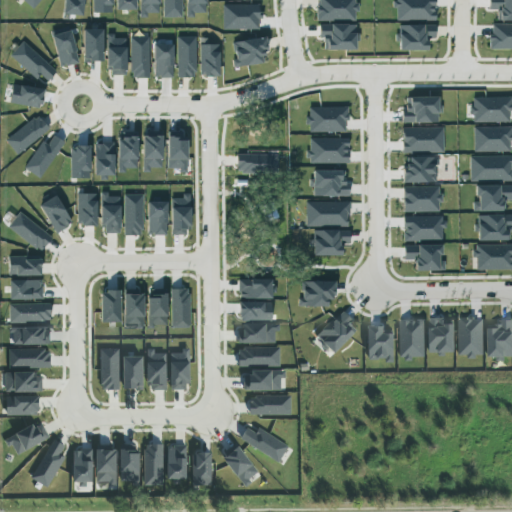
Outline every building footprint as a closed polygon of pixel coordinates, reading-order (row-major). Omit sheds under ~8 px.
[(22,0),(32,9),(39,0),(22,0)] [(82,0),(63,0),(63,14),(82,15),(82,0)] [(92,0),(92,12),(111,12),(110,0),(92,0)] [(115,0),(115,10),(135,9),(134,0),(115,0)] [(138,0),(138,15),(158,15),(157,0),(138,0)] [(181,0),(162,0),(163,18),(181,17),(181,0)] [(185,0),(186,15),(204,15),(204,0),(185,0)] [(355,0),(315,0),(316,21),(356,20),(355,0)] [(394,0),(395,21),(435,19),(434,0),(394,0)] [(511,20),(511,0),(487,0),(488,10),(496,10),(496,21),(511,20)] [(258,4),(221,5),(222,30),(258,29),(258,4)] [(511,23),(489,24),(489,49),(511,49),(511,23)] [(355,24),(318,25),(318,38),(322,38),(323,50),(356,50),(355,24)] [(396,25),(396,51),(426,51),(426,37),(434,37),(434,25),(396,25)] [(101,62),(101,29),(82,29),(81,61),(101,62)] [(77,63),(70,31),(51,34),(58,67),(77,63)] [(125,75),(125,36),(107,36),(106,75),(125,75)] [(176,77),(195,77),(195,37),(176,36),(176,77)] [(148,37),(129,37),(130,78),(148,78),(148,37)] [(231,42),(235,67),(267,62),(263,37),(231,42)] [(44,84),(55,70),(20,42),(9,56),(44,84)] [(171,44),(152,45),(153,78),(172,77),(171,44)] [(198,76),(218,77),(218,44),(199,44),(198,76)] [(9,104),(40,107),(42,88),(11,85),(9,104)] [(407,97),(407,108),(400,108),(401,123),(437,122),(437,114),(439,113),(439,96),(407,97)] [(508,122),(508,112),(510,112),(510,97),(470,98),(471,122),(508,122)] [(306,132),(346,132),(345,106),(306,107),(306,132)] [(13,153),(48,132),(38,116),(3,137),(13,153)] [(472,127),(472,152),(510,151),(510,126),(472,127)] [(442,152),(442,127),(401,128),(401,152),(442,152)] [(185,170),(185,131),(166,132),(167,171),(185,170)] [(118,170),(137,169),(136,132),(117,132),(118,170)] [(142,134),(140,171),(149,172),(149,167),(160,168),(161,135),(142,134)] [(39,140),(24,169),(42,179),(62,140),(52,135),(47,145),(39,140)] [(308,163),(347,164),(348,139),(308,138),(308,163)] [(93,143),(93,176),(113,175),(113,143),(93,143)] [(69,146),(69,178),(88,178),(88,146),(69,146)] [(277,172),(276,154),(235,155),(236,173),(277,172)] [(511,156),(468,156),(468,180),(511,180),(511,156)] [(435,183),(435,157),(408,157),(408,166),(401,166),(401,182),(435,183)] [(344,170),(311,171),(311,196),(348,196),(348,181),(344,182),(344,170)] [(475,186),(475,202),(471,202),(472,211),(503,211),(503,200),(511,199),(511,198),(511,185),(475,186)] [(439,186),(401,187),(401,212),(437,212),(437,202),(439,202),(439,186)] [(75,226),(95,226),(95,193),(75,193),(75,226)] [(99,233),(118,233),(119,195),(100,194),(99,233)] [(141,194),(122,194),(123,235),(142,235),(141,194)] [(39,204),(53,233),(70,225),(56,195),(39,204)] [(170,235),(189,234),(188,196),(169,197),(170,235)] [(146,235),(165,234),(165,202),(145,202),(146,235)] [(304,202),(305,226),(348,226),(347,202),(304,202)] [(51,236),(17,212),(6,227),(39,252),(51,236)] [(476,241),(510,240),(510,215),(476,215),(476,241)] [(402,240),(442,240),(442,216),(401,216),(402,240)] [(341,256),(341,243),(349,244),(349,230),(312,230),(311,255),(341,256)] [(473,270),(511,269),(511,244),(473,245),(473,270)] [(413,271),(443,271),(443,261),(439,261),(439,245),(402,245),(402,260),(413,260),(413,271)] [(40,275),(40,257),(7,257),(7,275),(40,275)] [(270,279),(237,279),(238,298),(270,298),(270,279)] [(40,280),(8,280),(8,299),(41,299),(40,280)] [(326,307),(326,299),(333,299),(333,281),(300,280),(300,298),(296,298),(296,306),(326,307)] [(146,327),(165,327),(165,290),(147,289),(146,327)] [(169,289),(170,330),(189,330),(188,289),(169,289)] [(99,323),(119,322),(118,290),(99,291),(99,323)] [(142,292),(122,292),(122,326),(142,327),(142,292)] [(237,320),(269,321),(270,302),(238,301),(237,320)] [(8,322),(49,321),(49,303),(8,304),(8,322)] [(341,313),(315,337),(332,356),(358,331),(341,313)] [(458,319),(457,358),(482,359),(482,319),(458,319)] [(399,361),(424,360),(423,320),(398,320),(399,361)] [(427,355),(453,355),(453,320),(428,320),(427,355)] [(511,361),(511,322),(500,322),(500,326),(486,327),(486,359),(494,359),(494,361),(511,361)] [(276,345),(276,325),(238,325),(238,345),(276,345)] [(12,347),(50,346),(49,327),(12,328),(12,347)] [(367,361),(385,361),(385,364),(393,364),(393,335),(382,335),(382,328),(368,328),(367,361)] [(238,349),(238,367),(279,367),(279,349),(238,349)] [(100,351),(118,350),(119,392),(103,391),(103,386),(100,386),(100,351)] [(189,350),(181,350),(181,355),(170,355),(171,392),(189,391),(189,350)] [(9,369),(51,369),(50,351),(9,351),(9,369)] [(165,355),(154,355),(154,351),(147,351),(148,392),(166,392),(165,355)] [(123,359),(123,391),(143,391),(142,358),(123,359)] [(282,392),(281,382),(285,382),(285,373),(244,373),(244,393),(282,392)] [(5,375),(5,394),(42,394),(42,375),(5,375)] [(7,397),(6,417),(38,417),(39,398),(7,397)] [(250,417),(290,417),(291,398),(250,397),(250,417)] [(43,444),(35,426),(3,441),(8,450),(12,448),(16,457),(43,444)] [(239,441),(278,465),(288,448),(258,429),(255,434),(247,429),(239,441)] [(64,460),(59,457),(64,447),(53,441),(31,480),(47,490),(64,460)] [(163,446),(144,446),(143,487),(162,487),(163,446)] [(119,485),(138,485),(139,448),(120,447),(119,485)] [(187,448),(167,448),(167,480),(186,481),(187,448)] [(223,461),(244,487),(259,474),(238,449),(223,461)] [(93,484),(92,452),(73,452),(73,484),(93,484)] [(97,452),(96,485),(116,485),(116,452),(97,452)] [(193,488),(211,488),(211,454),(192,454),(193,488)]
